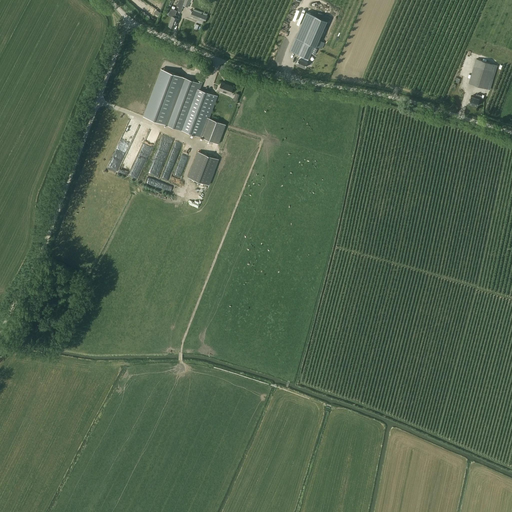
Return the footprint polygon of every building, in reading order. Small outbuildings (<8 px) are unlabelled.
[(181,12),(183,5),(188,7),(190,3),(190,0),(184,0),(185,0),(183,0),(179,0),(177,6),(179,7),(177,11),(180,12),(181,12)] [(175,15),(177,11),(171,9),(169,15),(172,16),(169,26),(174,28),(178,18),(179,16),(175,15)] [(192,11),(190,16),(198,19),(204,21),(204,22),(207,16),(207,14),(203,13),(202,15),(201,14),(202,12),(194,9),(193,11),(192,11)] [(306,12),(297,33),(289,51),(300,55),(297,64),(305,68),(311,53),(314,55),(317,48),(314,47),(314,46),(316,47),(316,46),(318,40),(327,20),(306,12)] [(318,40),(316,46),(322,49),(324,43),(318,40)] [(476,59),(469,83),(490,90),(498,66),(476,59)] [(178,96),(185,77),(162,69),(144,116),(167,125),(178,96)] [(185,77),(178,96),(167,125),(214,142),(221,123),(209,118),(218,96),(200,89),(202,84),(185,77)] [(219,90),(230,94),(233,87),(222,82),(219,90)] [(468,104),(477,106),(478,103),(479,103),(482,96),(476,94),(475,97),(471,96),(468,104)] [(128,175),(128,176),(139,180),(152,144),(148,142),(149,139),(134,133),(119,172),(128,175)] [(163,164),(168,149),(158,146),(154,161),(160,163),(158,168),(158,169),(160,170),(162,164),(163,164)] [(188,179),(209,186),(219,160),(198,152),(188,179)] [(169,181),(174,161),(169,160),(169,163),(172,164),(171,168),(164,166),(161,179),(169,181)] [(178,187),(146,178),(145,184),(177,193),(178,187)] [(198,206),(204,193),(196,190),(195,193),(190,191),(188,196),(193,198),(191,203),(198,206)]
